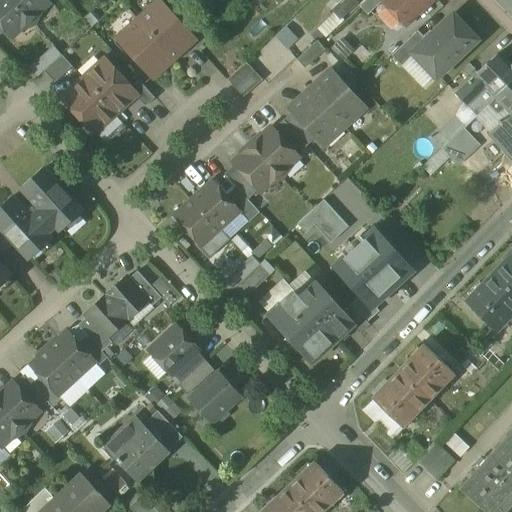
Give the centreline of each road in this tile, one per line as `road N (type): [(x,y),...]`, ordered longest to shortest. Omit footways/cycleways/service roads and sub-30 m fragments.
road 1 (residential): [(319,417),(511,220)]
road 2 (residential): [(319,417),(137,226)]
road 3 (residential): [(0,348),(137,226)]
road 4 (residential): [(115,202),(228,101)]
road 5 (residential): [(219,511),(319,417)]
road 6 (residential): [(115,202),(24,100)]
road 7 (residential): [(409,511),(319,417)]
